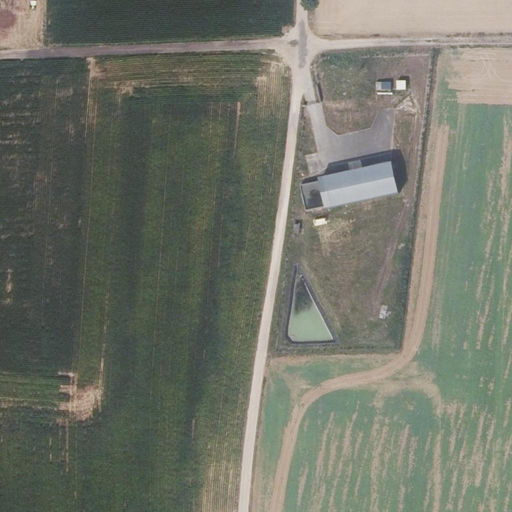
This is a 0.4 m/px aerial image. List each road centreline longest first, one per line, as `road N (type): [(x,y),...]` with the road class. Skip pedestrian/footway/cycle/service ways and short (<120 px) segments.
road 1 (track): [(302,47),(248,511)]
road 2 (track): [(302,47),(0,54)]
road 3 (track): [(511,41),(302,47)]
